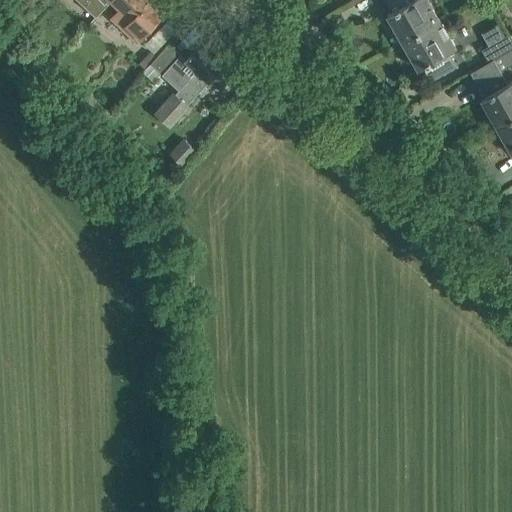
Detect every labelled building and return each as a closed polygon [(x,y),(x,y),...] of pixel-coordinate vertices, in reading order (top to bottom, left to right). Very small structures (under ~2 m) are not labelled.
[(92,0),(107,0),(109,2),(110,0),(73,0),(84,10),(92,0)] [(110,0),(109,2),(118,10),(111,17),(136,40),(156,19),(144,7),(150,0),(110,0)] [(383,0),(390,11),(387,13),(403,41),(440,20),(427,0),(383,0)] [(455,47),(440,20),(403,41),(419,68),(423,66),(431,80),(456,65),(448,51),(455,47)] [(489,62),(499,56),(511,48),(511,37),(510,34),(482,49),(489,62)] [(173,120),(188,104),(187,103),(213,76),(222,85),(233,74),(200,42),(183,60),(179,55),(163,72),(180,87),(175,92),(174,91),(159,107),(173,120)] [(179,55),(167,44),(150,62),(162,73),(163,72),(179,55)] [(511,48),(499,56),(506,68),(511,64),(511,48)] [(497,125),(511,116),(511,79),(507,83),(500,70),(476,83),(484,96),(481,97),(497,125)] [(104,106),(88,92),(76,104),(92,119),(104,106)] [(511,116),(497,125),(511,151),(511,116)] [(180,163),(194,148),(185,139),(171,154),(180,163)]
